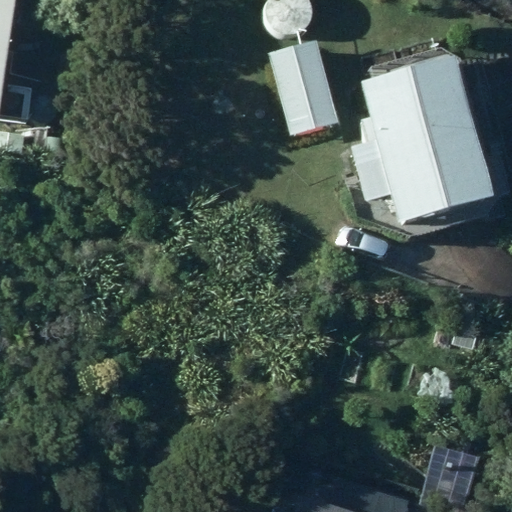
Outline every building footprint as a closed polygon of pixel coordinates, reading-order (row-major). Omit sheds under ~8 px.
[(0,0),(0,115),(27,120),(32,85),(2,81),(13,0),(0,0)] [(281,42),(258,33),(251,50),(273,60),(281,42)] [(493,187),(454,49),(361,75),(372,114),(360,116),(368,142),(376,139),(379,151),(354,158),(365,197),(389,190),(396,213),(493,187)] [(25,133),(0,129),(0,150),(24,154),(25,133)] [(282,456),(355,478),(345,511),(384,511),(392,489),(399,491),(409,456),(292,421),(282,456)] [(283,511),(314,511),(286,503),(283,511)]
